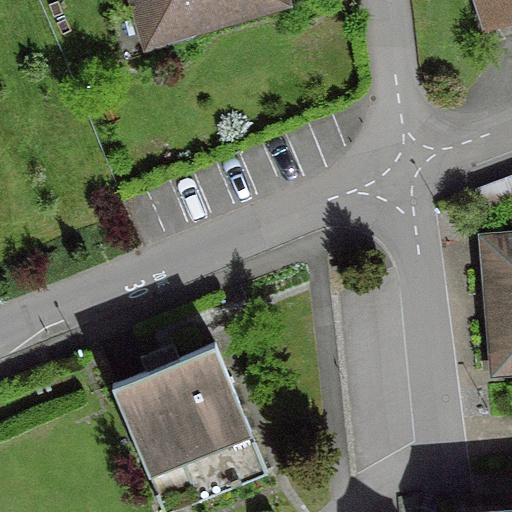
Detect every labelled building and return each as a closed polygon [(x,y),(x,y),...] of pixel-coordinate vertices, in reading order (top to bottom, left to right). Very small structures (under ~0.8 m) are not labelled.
[(131,0),(143,42),(278,2),(277,0),(131,0)] [(511,0),(475,0),(481,19),(511,9),(511,0)] [(511,238),(492,240),(496,295),(511,293),(511,310),(498,312),(500,344),(490,345),(492,369),(511,367),(511,238)] [(193,501),(262,474),(210,344),(108,384),(145,477),(178,464),(193,501)] [(511,511),(511,496),(449,501),(449,511),(511,511)]
